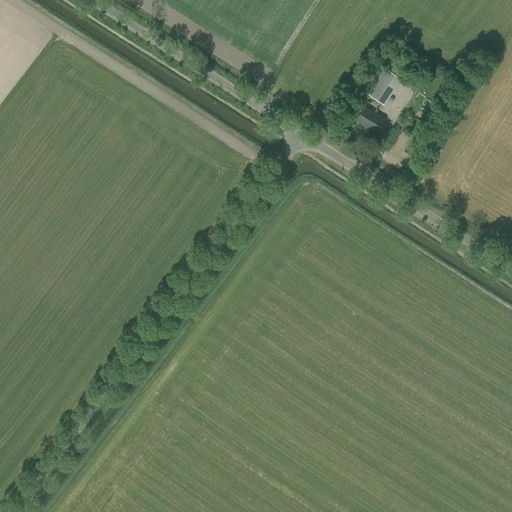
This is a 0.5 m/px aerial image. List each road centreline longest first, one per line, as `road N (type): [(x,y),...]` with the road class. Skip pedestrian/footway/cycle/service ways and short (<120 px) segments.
road 1 (unclassified): [(14,511),(300,133)]
road 2 (unclassified): [(511,262),(300,133)]
road 3 (unclassified): [(300,133),(93,0)]
